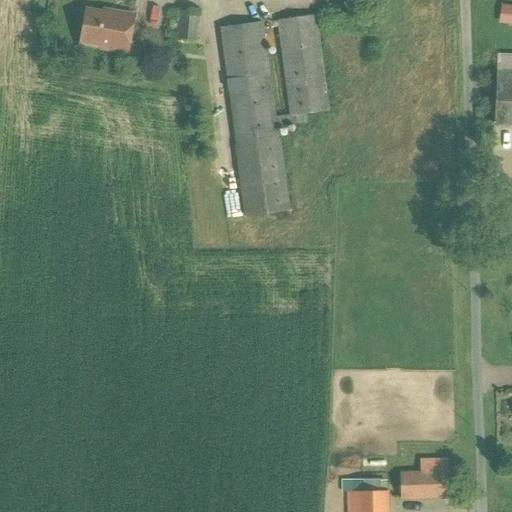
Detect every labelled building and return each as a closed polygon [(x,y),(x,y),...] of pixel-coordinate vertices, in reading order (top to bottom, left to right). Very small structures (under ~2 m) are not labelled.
[(197,42),(200,11),(179,8),(176,39),(197,42)] [(111,14),(85,10),(80,42),(101,46),(101,49),(128,53),(134,16),(112,12),(111,14)] [(307,124),(306,115),(329,112),(316,16),(276,21),(289,116),(275,117),(262,22),(219,28),(235,146),(234,146),(244,217),(290,212),(280,139),(278,139),(277,127),(307,124)] [(511,123),(511,60),(488,60),(488,124),(511,123)] [(450,497),(450,472),(402,474),(402,499),(450,497)] [(388,511),(388,492),(350,492),(349,511),(388,511)]
